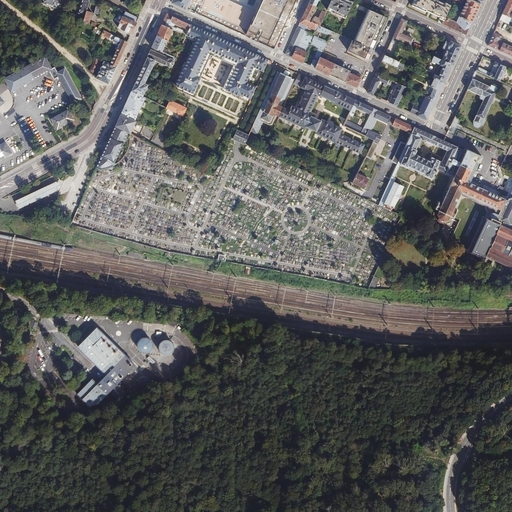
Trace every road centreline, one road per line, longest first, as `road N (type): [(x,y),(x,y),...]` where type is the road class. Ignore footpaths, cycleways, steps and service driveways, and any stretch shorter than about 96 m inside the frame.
road 1 (primary): [(0,195),(92,141),(121,82)]
road 2 (residential): [(360,94),(435,126),(473,44)]
road 3 (primary): [(121,82),(88,134),(0,185)]
road 4 (track): [(1,0),(110,98)]
road 5 (tertiary): [(450,511),(462,448),(511,399)]
road 6 (residential): [(158,2),(278,57)]
